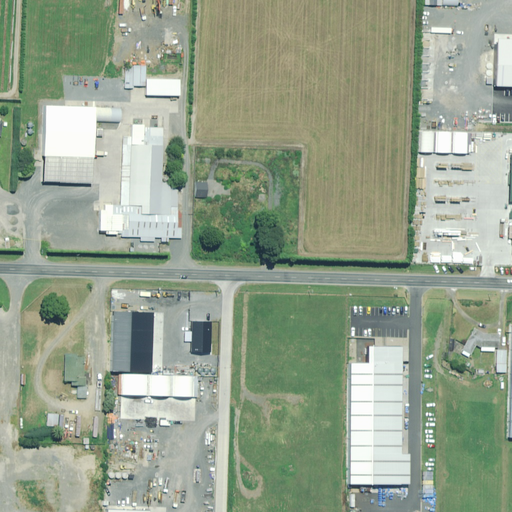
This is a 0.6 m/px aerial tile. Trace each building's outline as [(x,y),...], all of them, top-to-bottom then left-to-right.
[(146,80),(146,68),(126,67),(125,89),(133,89),(133,87),(146,87),(146,80)] [(146,87),(145,96),(179,97),(180,82),(146,80),(146,87)] [(94,106),(45,104),(43,183),(91,184),(94,106)] [(123,106),(97,105),(96,122),(123,123),(123,106)] [(107,231),(107,235),(119,235),(119,231),(122,231),(123,231),(123,237),(142,237),(142,241),(157,242),(157,237),(163,238),(163,242),(170,242),(170,238),(183,238),(183,229),(179,229),(180,183),(163,183),(164,127),(146,127),(146,124),(133,124),(132,136),(124,136),(122,205),(105,205),(105,210),(102,210),(101,230),(107,231)] [(427,126),(419,126),(418,139),(426,139),(427,126)] [(209,183),(197,182),(196,197),(208,198),(209,183)] [(241,229),(247,230),(248,215),(252,216),(252,208),(248,207),(250,193),(239,192),(234,192),(233,196),(230,196),(229,202),(225,202),(225,208),(224,208),(223,214),(225,214),(225,220),(223,219),(223,226),(242,227),(241,229)] [(511,201),(509,197),(496,206),(511,231),(511,201)] [(471,198),(461,198),(460,216),(471,216),(471,198)] [(88,312),(73,312),(72,327),(87,327),(88,312)] [(486,334),(474,328),(469,339),(466,345),(465,347),(463,346),(461,349),(463,350),(462,353),(469,357),(471,354),(473,355),(477,345),(482,348),(482,351),(496,351),(496,347),(500,347),(500,344),(500,336),(500,334),(486,334)] [(400,345),(365,344),(365,361),(350,361),(348,487),(407,488),(408,455),(398,455),(400,345)] [(508,351),(498,350),(498,372),(507,373),(508,351)] [(77,353),(64,353),(65,378),(73,378),(73,384),(85,384),(85,356),(77,353)] [(193,374),(147,373),(146,393),(192,394),(193,374)] [(284,403),(269,403),(269,411),(272,411),(272,435),(274,435),(281,435),(281,432),(288,432),(288,429),(299,429),(299,414),(290,414),(290,411),(284,411),(284,403)]
